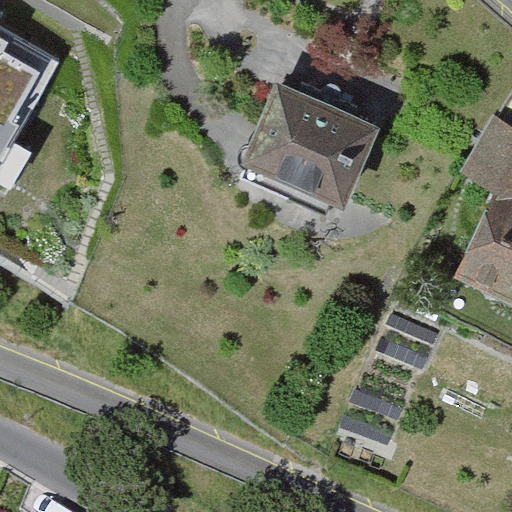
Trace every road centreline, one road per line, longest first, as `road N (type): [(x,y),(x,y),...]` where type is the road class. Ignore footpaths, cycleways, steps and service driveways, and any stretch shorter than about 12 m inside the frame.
road 1 (residential): [(0,362),(139,415),(341,511)]
road 2 (residential): [(133,511),(0,437)]
